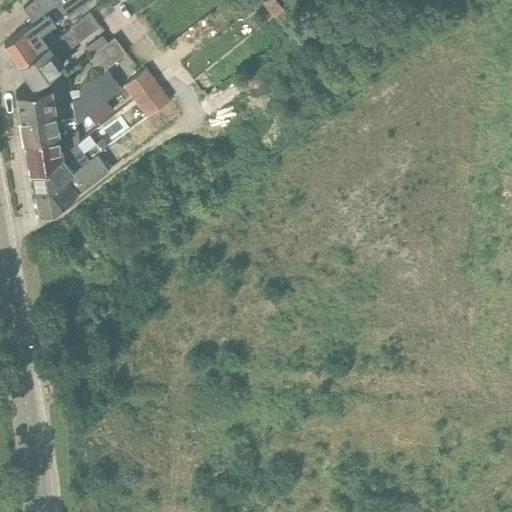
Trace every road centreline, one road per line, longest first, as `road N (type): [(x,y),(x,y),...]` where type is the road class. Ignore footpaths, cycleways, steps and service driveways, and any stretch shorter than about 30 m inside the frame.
road 1 (unclassified): [(0,235),(50,221),(186,123),(192,108),(116,10)]
road 2 (unclassified): [(38,511),(0,259)]
